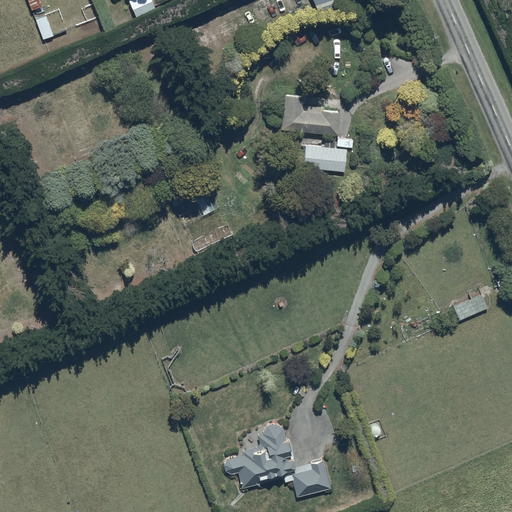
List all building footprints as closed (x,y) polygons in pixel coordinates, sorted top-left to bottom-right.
[(38,17),(35,9),(41,7),(38,0),(27,0),(31,10),(35,19),(42,40),(52,36),(45,15),(38,17)] [(155,8),(151,0),(128,0),(126,1),(133,18),(155,8)] [(310,0),(316,12),(348,0),(310,0)] [(281,131),(337,136),(339,111),(323,110),(323,107),(303,105),(303,98),(284,96),(281,131)] [(346,149),(305,144),(303,167),(343,172),(346,149)] [(227,225),(192,242),(196,252),(231,234),(227,225)] [(482,294),(453,307),(459,320),(488,308),(482,294)] [(296,497),(330,488),(322,460),(293,467),(286,439),(286,440),(283,428),(275,424),(267,426),(262,433),(262,435),(258,436),(259,443),(256,448),(243,451),(244,455),(227,459),(224,464),(225,471),(231,474),(237,473),(241,488),(283,477),(285,482),(292,480),(296,497)]
